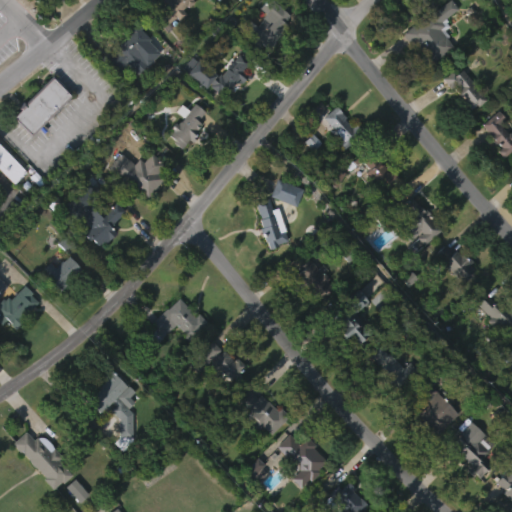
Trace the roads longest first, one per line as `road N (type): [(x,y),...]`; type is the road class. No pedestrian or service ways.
road 1 (residential): [(0,396),(136,281),(371,0)]
road 2 (residential): [(188,221),(350,423),(439,511)]
road 3 (residential): [(313,0),(511,237)]
road 4 (residential): [(0,87),(102,0)]
